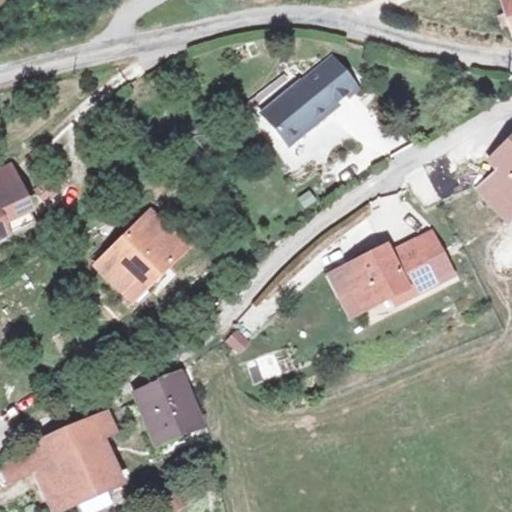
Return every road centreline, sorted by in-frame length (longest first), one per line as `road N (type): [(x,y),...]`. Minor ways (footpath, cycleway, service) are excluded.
road 1 (unclassified): [(511,91),(258,264),(198,336),(142,378),(0,443)]
road 2 (residential): [(511,57),(399,31),(256,20),(0,72)]
